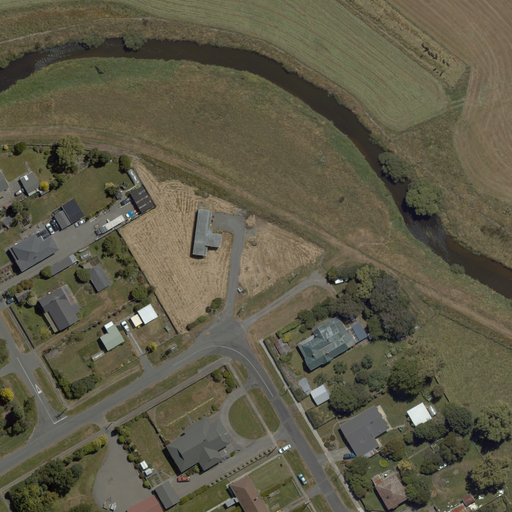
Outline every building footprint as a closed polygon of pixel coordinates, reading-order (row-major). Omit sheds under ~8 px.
[(29,173),(18,180),(28,196),(38,190),(29,173)] [(140,183),(128,191),(143,214),(155,207),(140,183)] [(66,207),(52,217),(60,229),(74,220),(66,207)] [(211,231),(213,210),(196,209),(193,255),(207,256),(207,246),(220,247),(221,232),(211,231)] [(4,231),(0,233),(0,243),(8,238),(4,231)] [(36,235),(10,250),(15,260),(22,270),(58,249),(48,232),(38,238),(36,235)] [(73,253),(48,268),(52,276),(78,261),(73,253)] [(101,263),(92,268),(88,262),(81,266),(85,273),(98,293),(114,283),(101,263)] [(39,300),(45,311),(43,313),(54,331),(57,330),(59,333),(79,321),(75,315),(82,310),(77,301),(66,283),(58,288),(39,300)] [(26,286),(14,293),(19,302),(32,296),(26,286)] [(129,319),(134,327),(143,322),(145,324),(158,317),(150,303),(137,310),(138,313),(129,319)] [(362,321),(347,331),(338,317),(320,328),(328,341),(303,356),(312,372),(356,344),(355,343),(370,333),(362,321)] [(107,334),(99,338),(106,352),(124,342),(112,321),(103,326),(107,334)] [(325,383),(309,392),(317,406),(333,397),(325,383)] [(378,438),(392,430),(378,405),(341,426),(358,456),(381,443),(378,438)] [(181,433),(184,437),(162,451),(177,474),(197,461),(204,472),(222,461),(217,454),(228,447),(211,420),(205,423),(202,419),(181,433)] [(393,468),(373,480),(390,510),(411,498),(393,468)] [(268,511),(248,475),(229,485),(243,511),(268,511)] [(169,484),(155,492),(165,510),(179,502),(169,484)] [(162,511),(153,494),(125,510),(125,511),(162,511)] [(231,498),(220,506),(224,511),(235,504),(231,498)] [(445,511),(437,511),(436,510),(432,511),(466,511),(460,503),(445,511)]
